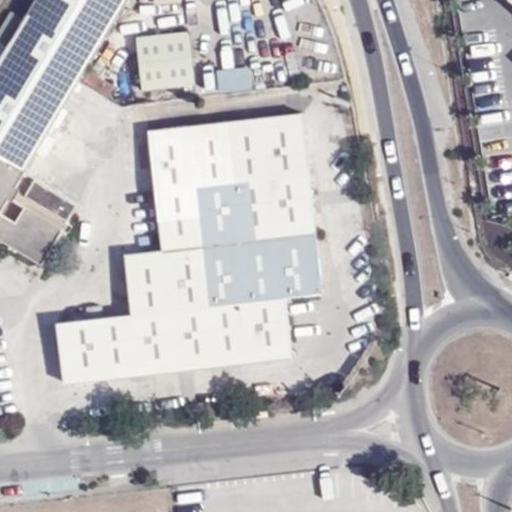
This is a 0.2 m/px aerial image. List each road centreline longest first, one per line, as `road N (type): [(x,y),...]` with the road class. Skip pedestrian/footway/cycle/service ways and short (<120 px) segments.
road 1 (unknown): [(46,397),(304,361),(333,332),(341,278),(310,100),(265,96),(131,125),(116,154),(99,264),(73,291),(36,311)]
road 2 (secondary): [(358,0),(408,246),(412,359)]
road 3 (secondary): [(488,312),(452,259),(386,0)]
road 4 (tertiary): [(0,467),(327,431)]
